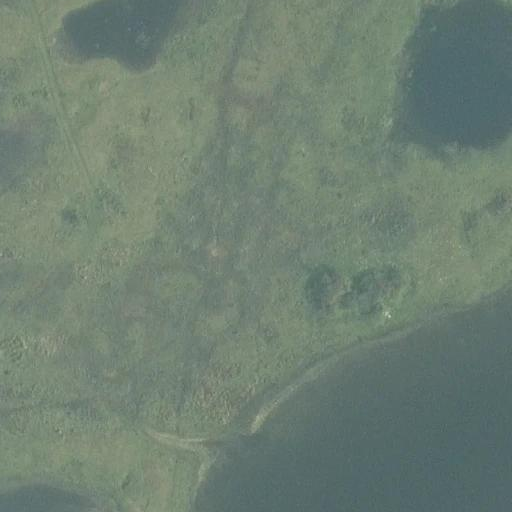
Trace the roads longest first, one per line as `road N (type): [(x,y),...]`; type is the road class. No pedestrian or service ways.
road 1 (track): [(20,0),(92,217),(76,246),(0,316)]
road 2 (track): [(0,418),(9,432),(104,480),(134,511)]
